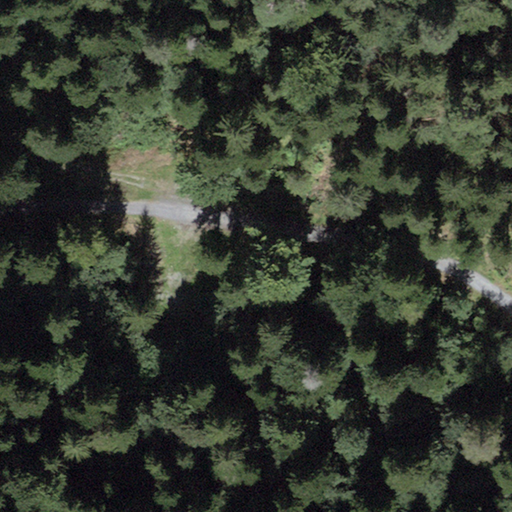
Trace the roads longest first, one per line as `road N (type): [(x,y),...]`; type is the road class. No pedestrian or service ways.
road 1 (track): [(172,209),(453,268),(511,312)]
road 2 (track): [(172,209),(156,188),(73,168),(0,135)]
road 3 (track): [(0,212),(172,209)]
